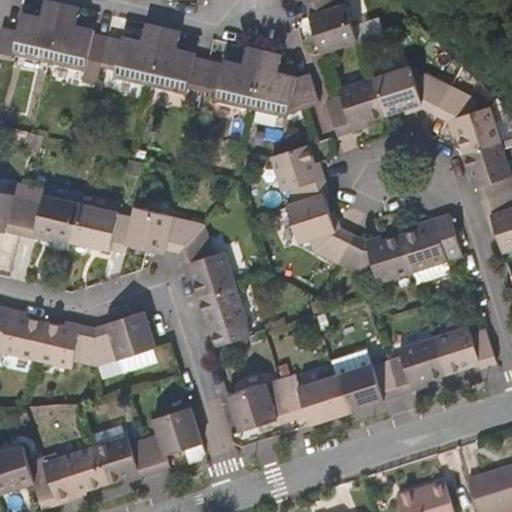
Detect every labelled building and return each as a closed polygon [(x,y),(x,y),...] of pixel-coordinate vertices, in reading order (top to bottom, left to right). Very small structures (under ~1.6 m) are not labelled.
[(64,4),(47,0),(45,0),(41,17),(23,13),(19,32),(3,28),(0,42),(0,57),(7,59),(12,60),(14,52),(50,61),(64,4)] [(313,16),(310,16),(322,53),(361,41),(349,4),(346,6),(344,0),(314,0),(309,2),(313,16)] [(80,8),(64,4),(50,61),(86,69),(82,83),(98,87),(103,66),(110,38),(94,35),(95,30),(76,26),(80,8)] [(152,85),(165,28),(147,24),(143,41),(125,37),(124,42),(110,38),(103,66),(116,69),(115,76),(152,85)] [(182,32),(165,28),(152,85),(187,93),(189,86),(203,90),(210,62),(196,58),(197,53),(178,49),(182,32)] [(252,108),(266,51),(248,47),(244,64),(225,60),(224,65),(210,62),(203,90),(218,93),(216,100),(252,108)] [(312,73),(298,77),(279,72),(283,55),(266,51),(252,108),(288,117),(289,112),(308,106),(321,102),(312,73)] [(375,77),(387,114),(423,102),(425,108),(437,115),(452,86),(427,74),(416,78),(411,65),(375,77)] [(328,102),(339,135),(354,130),(353,125),(387,114),(375,77),(340,88),(343,97),(338,99),(328,102)] [(466,153),(504,141),(491,107),(478,110),(474,98),(452,86),(437,115),(449,120),(455,119),(466,153)] [(42,148),(44,136),(33,133),(31,133),(28,146),(42,148)] [(480,187),(484,202),(511,192),(511,165),(504,141),(466,153),(477,188),(480,187)] [(296,203),(326,193),(309,145),(272,157),(283,192),(292,189),(296,203)] [(29,200),(32,187),(17,183),(14,195),(14,197),(29,200)] [(32,187),(29,200),(43,204),(46,195),(47,189),(33,186),(32,187)] [(21,234),(29,200),(14,197),(14,195),(0,191),(0,232),(6,234),(6,231),(21,234)] [(505,252),(511,249),(511,192),(484,202),(489,216),(493,215),(505,252)] [(340,263),(355,235),(342,228),(338,229),(326,193),(296,203),(288,206),(301,243),(312,239),(316,251),(340,263)] [(29,200),(21,234),(36,238),(38,233),(75,241),(84,204),(46,195),(43,204),(29,200)] [(126,252),(134,218),(121,215),(122,212),(84,204),(75,241),(112,251),(112,249),(126,252)] [(180,252),(203,227),(203,226),(174,220),(175,216),(137,206),(134,218),(126,252),(127,252),(129,244),(151,250),(166,253),(167,248),(180,252)] [(402,234),(415,271),(450,260),(465,254),(451,214),(435,219),(436,222),(402,234)] [(189,264),(200,297),(236,285),(225,251),(212,255),(203,227),(180,252),(185,265),(189,264)] [(355,235),(340,263),(362,275),(376,271),(380,283),(415,271),(402,234),(371,245),(368,244),(368,242),(355,235)] [(415,271),(418,283),(454,273),(450,260),(415,271)] [(213,331),(218,346),(250,336),(246,321),(248,320),(236,285),(200,297),(211,331),(213,331)] [(0,306),(0,355),(1,351),(37,360),(46,322),(11,314),(12,309),(0,306)] [(109,325),(95,329),(97,365),(119,358),(119,360),(123,359),(127,373),(161,362),(157,348),(145,311),(109,323),(109,325)] [(80,330),(46,322),(37,360),(73,368),(75,360),(97,365),(95,329),(82,325),(80,330)] [(484,369),(500,364),(488,329),(473,334),(471,325),(436,336),(448,374),(482,363),(484,369)] [(413,385),(448,374),(436,336),(401,348),(404,357),(390,361),(400,394),(415,390),(413,385)] [(350,412),(387,400),(386,398),(400,394),(390,361),(376,365),(374,363),(338,375),(350,412)] [(282,379),(294,419),(310,414),(313,424),(350,412),(338,375),(302,387),(297,374),(282,379)] [(229,394),(241,431),(278,420),(279,424),(294,419),(282,379),(268,384),(267,382),(229,394)] [(203,443),(191,406),(155,418),(160,435),(145,439),(156,473),(172,468),(168,454),(186,448),(203,443)] [(93,445),(106,483),(140,472),(141,477),(156,473),(145,439),(131,444),(124,425),(96,435),(99,443),(93,445)] [(203,443),(186,448),(191,464),(201,460),(206,453),(203,443)] [(0,452),(0,493),(35,482),(44,509),(59,504),(48,471),(33,476),(23,445),(0,452)] [(72,494),(106,483),(93,445),(59,456),(63,466),(48,471),(59,504),(73,499),(72,494)] [(511,511),(511,467),(469,481),(478,511),(511,511)] [(401,511),(453,511),(444,483),(397,498),(401,511)]
